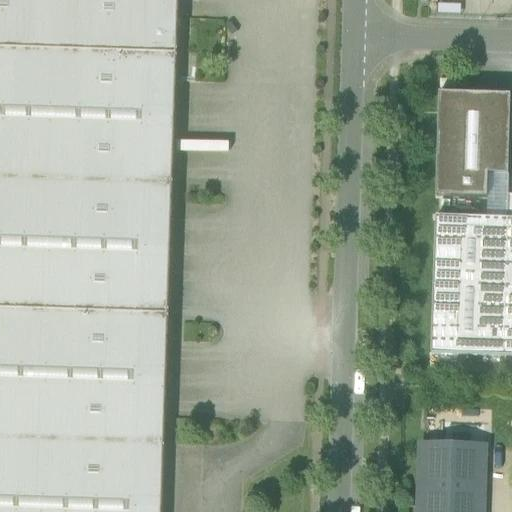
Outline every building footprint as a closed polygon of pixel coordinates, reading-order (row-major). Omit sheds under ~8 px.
[(0,0),(0,49),(177,56),(178,0),(0,0)] [(0,511),(162,511),(177,56),(0,49),(0,511)] [(507,98),(440,95),(437,198),(488,200),(489,176),(509,177),(511,102),(507,98)] [(511,197),(509,197),(508,221),(437,218),(432,355),(511,358),(511,197)] [(481,511),(484,449),(423,448),(421,511),(481,511)]
